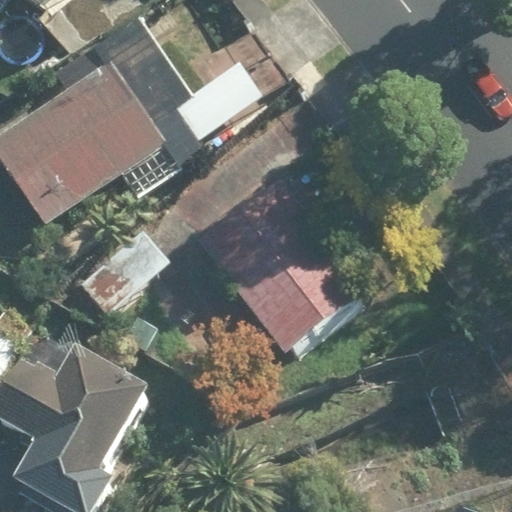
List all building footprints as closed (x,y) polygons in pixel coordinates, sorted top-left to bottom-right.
[(47,0),(68,11),(81,0),(47,0)] [(0,145),(54,233),(138,182),(153,206),(194,181),(125,69),(0,145)] [(252,70),(185,125),(213,158),(280,104),(252,70)] [(295,189),(218,246),(307,364),(383,307),(295,189)] [(191,267),(158,232),(105,284),(139,318),(191,267)] [(0,299),(0,406),(64,447),(22,511),(108,511),(173,408),(0,299)]
